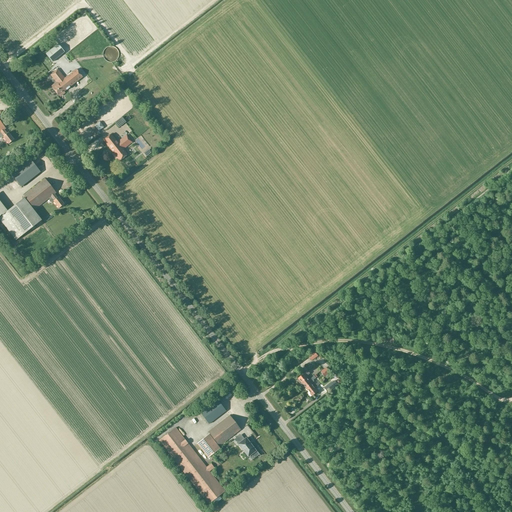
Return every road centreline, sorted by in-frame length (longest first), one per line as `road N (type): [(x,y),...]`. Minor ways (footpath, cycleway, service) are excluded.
road 1 (tertiary): [(350,511),(0,63)]
road 2 (track): [(511,160),(268,353)]
road 3 (track): [(241,373),(276,350),(362,342),(445,366),(494,395)]
road 4 (track): [(356,511),(494,395)]
